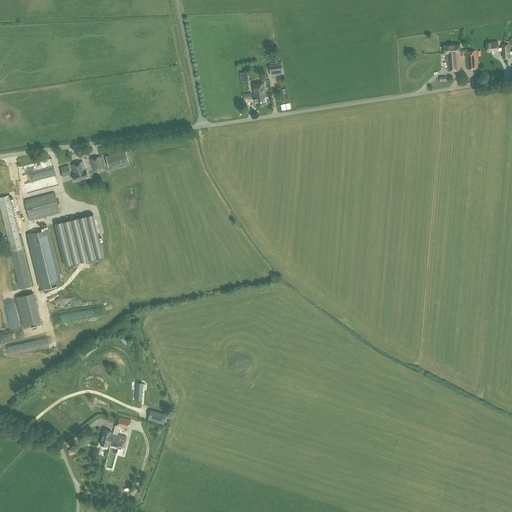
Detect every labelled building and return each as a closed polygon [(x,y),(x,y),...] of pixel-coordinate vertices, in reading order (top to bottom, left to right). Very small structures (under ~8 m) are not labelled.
[(506,55),(505,44),(502,44),(502,47),(498,47),(498,41),(487,42),(487,52),(492,51),(492,53),(495,53),(495,51),(503,51),(503,55),(506,55)] [(460,44),(443,45),(444,53),(446,53),(446,58),(447,70),(460,69),(459,52),(461,51),(460,44)] [(478,68),(477,50),(466,51),(467,69),(478,68)] [(269,65),(270,75),(283,73),(281,63),(269,65)] [(241,81),(248,80),(247,71),(239,73),(241,81)] [(252,84),(254,95),(258,94),(265,93),(264,82),(252,84)] [(284,93),(282,88),(279,89),(279,87),(274,89),(277,96),(284,93)] [(258,94),(254,95),(254,98),(256,98),(256,101),(255,101),(256,105),(266,103),(265,97),(266,96),(265,93),(258,94)] [(125,148),(105,154),(108,165),(128,159),(125,148)] [(103,167),(100,155),(90,158),(93,170),(103,167)] [(53,159),(22,166),(24,175),(37,172),(39,181),(51,178),(52,184),(54,184),(55,187),(59,186),(53,159)] [(82,161),(71,164),(74,174),(72,175),(73,179),(78,178),(84,176),(88,175),(86,170),(85,171),(82,161)] [(68,165),(60,167),(63,176),(71,174),(68,165)] [(60,212),(55,192),(24,200),(30,220),(60,212)] [(0,205),(21,289),(32,286),(9,195),(0,197),(0,205)] [(65,265),(95,258),(102,256),(97,235),(98,235),(93,214),(55,223),(65,265)] [(49,228),(27,233),(39,285),(61,279),(49,228)] [(33,292),(16,297),(23,326),(40,322),(33,292)] [(104,429),(100,444),(107,446),(108,445),(123,449),(127,436),(118,434),(119,427),(128,429),(131,419),(127,418),(119,416),(119,418),(117,425),(115,425),(113,432),(111,432),(111,431),(104,429)] [(137,429),(156,433),(158,422),(147,420),(147,424),(138,422),(137,429)] [(134,448),(140,450),(143,439),(137,437),(134,448)]
